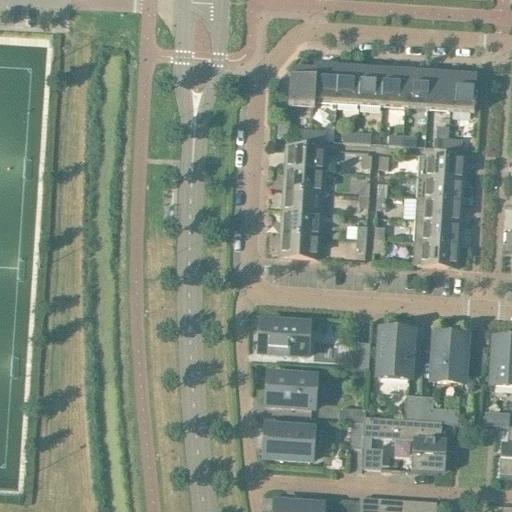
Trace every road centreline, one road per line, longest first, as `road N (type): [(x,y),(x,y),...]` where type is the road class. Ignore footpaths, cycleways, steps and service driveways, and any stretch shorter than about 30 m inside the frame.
road 1 (residential): [(246,298),(256,79),(300,33),(511,46)]
road 2 (tertiary): [(204,511),(189,343),(187,191)]
road 3 (residential): [(511,315),(246,298)]
road 4 (residential): [(511,499),(252,480)]
road 5 (tertiary): [(187,191),(218,4)]
road 6 (tertiary): [(181,4),(187,191)]
road 7 (residential): [(252,480),(238,315),(246,298)]
